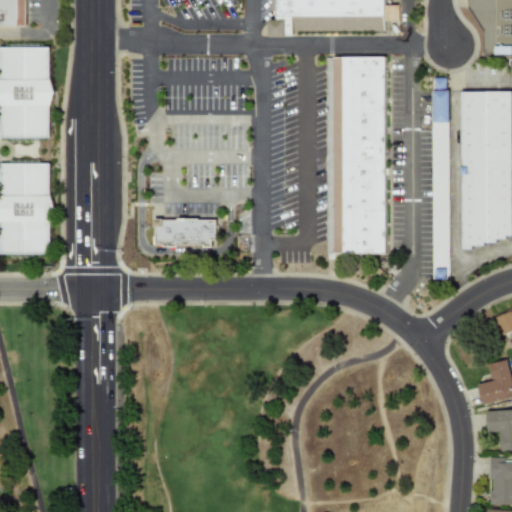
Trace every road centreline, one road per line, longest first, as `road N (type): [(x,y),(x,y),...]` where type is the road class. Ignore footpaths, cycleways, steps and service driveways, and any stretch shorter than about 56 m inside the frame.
road 1 (residential): [(418,343),(381,311),(332,292),(92,289)]
road 2 (residential): [(418,343),(455,410),(456,511)]
road 3 (primary): [(92,125),(92,289)]
road 4 (primary): [(92,289),(92,421)]
road 5 (primary): [(92,0),(92,125)]
